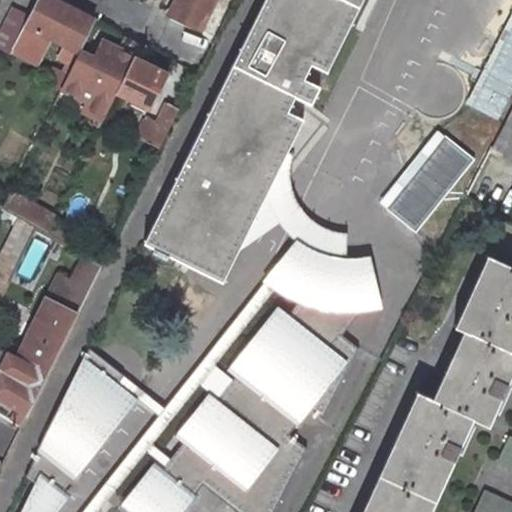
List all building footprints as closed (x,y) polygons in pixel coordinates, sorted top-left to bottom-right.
[(50,36),(67,45),(61,55),(74,61),(94,20),(54,0),(36,0),(29,15),(25,23),(50,36)] [(271,0),(144,242),(213,275),(247,210),(250,211),(253,211),(255,210),(257,209),(260,206),(260,204),(260,201),(260,199),(259,197),(256,194),(298,114),(277,105),(285,89),(305,100),(314,82),(295,72),(303,57),(322,68),(357,0),(271,0)] [(215,0),(173,0),(167,12),(200,29),(215,0)] [(12,8),(0,30),(0,48),(10,54),(25,23),(29,15),(12,8)] [(511,11),(464,105),(495,121),(511,86),(511,11)] [(103,119),(116,92),(133,56),(139,43),(134,40),(126,36),(119,49),(107,43),(93,70),(74,61),(69,74),(61,88),(87,100),(83,109),(103,119)] [(133,56),(116,92),(149,108),(158,91),(152,88),(161,70),(133,56)] [(166,102),(147,142),(159,148),(179,108),(166,102)] [(511,106),(489,152),(511,163),(511,106)] [(378,207),(417,233),(470,155),(431,129),(378,207)] [(35,225),(48,233),(55,219),(33,207),(26,220),(35,225)] [(19,216),(0,251),(0,281),(6,284),(9,279),(35,225),(26,220),(19,216)] [(76,236),(70,245),(83,253),(88,256),(92,246),(76,236)] [(352,306),(371,305),(360,254),(350,256),(337,256),(330,255),(320,253),(309,249),(304,246),(293,240),(289,236),(256,277),(272,288),(292,298),(278,313),(314,349),(332,331),(336,335),(352,306)] [(88,256),(83,253),(74,270),(94,280),(102,264),(88,256)] [(511,265),(492,257),(461,326),(470,331),(511,350),(511,347),(511,265)] [(40,389),(94,280),(74,270),(63,264),(46,297),(9,372),(40,389)] [(142,453),(109,492),(132,511),(160,511),(182,487),(181,486),(189,477),(230,511),(256,511),(294,444),(275,429),(284,420),(285,421),(298,404),(310,414),(348,345),(336,335),(332,331),(314,349),(278,313),(268,304),(218,364),(228,372),(206,397),(197,389),(163,428),(173,436),(152,461),(142,453)] [(470,331),(438,401),(472,417),(488,424),(511,370),(511,349),(511,350),(470,331)] [(124,376),(89,348),(30,465),(40,473),(27,499),(43,511),(46,511),(134,402),(115,387),(124,376)] [(40,389),(9,372),(0,367),(0,394),(23,411),(19,416),(15,414),(11,421),(20,427),(28,414),(40,389)] [(421,394),(367,511),(428,511),(455,453),(472,417),(438,401),(432,398),(421,394)] [(511,435),(510,434),(498,460),(511,467),(511,435)] [(511,511),(511,503),(484,490),(474,511),(511,511)] [(20,511),(43,511),(27,499),(20,511)]
